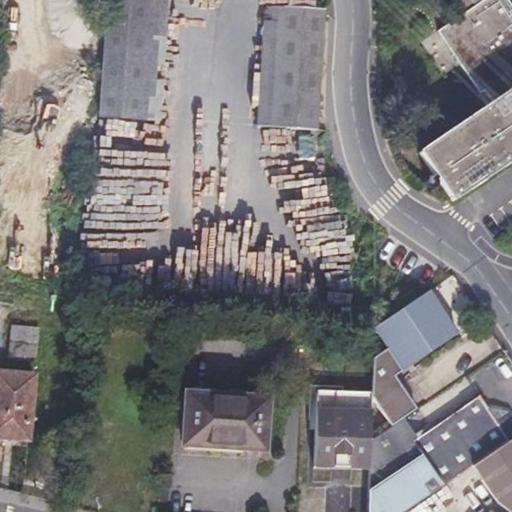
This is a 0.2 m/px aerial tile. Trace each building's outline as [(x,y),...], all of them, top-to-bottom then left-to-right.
[(107,0),(102,116),(162,119),(167,0),(107,0)] [(456,17),(437,30),(479,93),(484,89),(492,84),(500,95),(492,101),(417,152),(451,201),(511,159),(511,7),(507,0),(450,0),(447,2),(456,17)] [(268,4),(265,70),(282,71),(282,66),(322,68),(325,7),(268,4)] [(265,70),(261,125),(319,128),(322,68),(282,66),(282,71),(265,70)] [(484,89),(492,101),(500,95),(492,84),(484,89)] [(353,242),(373,243),(374,223),(354,222),(353,242)] [(371,330),(398,373),(455,334),(425,291),(371,327),(371,330)] [(12,323),(12,336),(37,338),(38,324),(12,323)] [(11,340),(11,355),(36,357),(37,342),(11,340)] [(0,371),(0,435),(31,438),(35,374),(0,371)] [(315,393),(311,466),(366,468),(367,440),(368,394),(315,393)] [(365,511),(401,511),(441,486),(470,466),(511,438),(511,415),(510,412),(495,421),(477,395),(411,441),(407,435),(412,432),(401,417),(367,440),(365,511)] [(188,406),(185,456),(265,462),(269,413),(188,406)] [(511,511),(511,438),(470,466),(497,502),(509,511),(511,511)]
